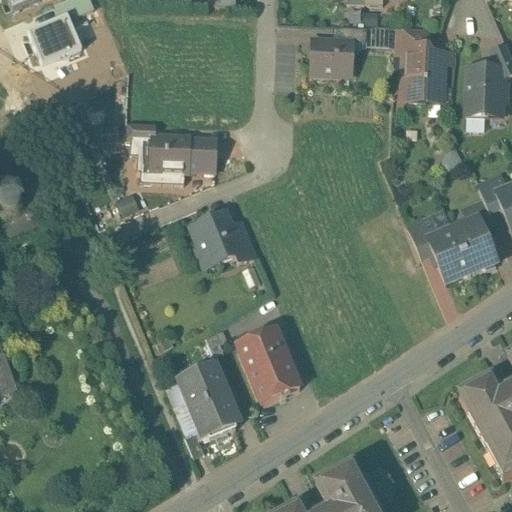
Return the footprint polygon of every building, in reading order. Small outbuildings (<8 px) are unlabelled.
[(0,0),(0,5),(1,6),(8,3),(12,14),(39,3),(38,0),(0,0)] [(74,18),(76,22),(92,15),(86,0),(79,0),(53,11),(59,25),(74,18)] [(235,0),(200,0),(200,10),(235,12),(235,0)] [(363,0),(346,0),(346,9),(363,9),(363,0)] [(363,0),(363,9),(382,10),(382,0),(363,0)] [(76,22),(74,18),(59,25),(28,38),(42,71),(80,56),(71,34),(79,31),(76,22)] [(366,32),(332,31),(332,45),(352,46),(352,47),(365,47),(366,32)] [(425,35),(394,33),(393,57),(405,58),(405,57),(430,57),(425,52),(425,35)] [(332,45),(312,44),(310,80),(350,82),(352,47),(352,46),(332,45)] [(511,65),(505,49),(487,57),(495,74),(502,74),(502,82),(505,82),(511,78),(511,65)] [(430,57),(405,57),(405,58),(403,101),(409,107),(425,108),(431,102),(431,97),(438,90),(441,91),(442,70),(454,70),(455,58),(430,57)] [(495,74),(466,73),(465,120),(501,121),(502,82),(502,74),(495,74)] [(155,129),(126,128),(125,146),(143,147),(151,147),(151,141),(154,141),(155,129)] [(154,141),(151,141),(151,147),(150,177),(188,179),(189,177),(190,145),(190,143),(154,141)] [(215,146),(190,145),(189,177),(214,178),(215,146)] [(143,159),(137,158),(136,177),(150,177),(151,147),(143,147),(143,159)] [(39,164),(18,158),(0,163),(0,253),(62,233),(64,209),(55,182),(39,164)] [(500,180),(477,190),(483,204),(488,218),(500,213),(495,200),(498,198),(493,184),(500,181),(500,180)] [(511,192),(498,198),(495,200),(500,213),(511,241),(511,192)] [(483,204),(465,212),(471,227),(477,224),(482,235),(493,230),(488,218),(483,204)] [(224,219),(191,233),(199,253),(196,254),(201,266),(215,260),(218,268),(235,261),(241,259),(230,232),(224,219)] [(422,224),(407,231),(420,263),(432,258),(427,246),(431,244),(422,224)] [(482,235),(477,224),(471,227),(452,235),(470,278),(495,268),(482,235)] [(243,227),(230,232),(241,259),(235,261),(238,268),(256,260),(243,227)] [(452,235),(431,244),(427,246),(432,258),(445,289),(470,278),(452,235)] [(275,335),(235,351),(236,353),(259,408),(259,409),(259,410),(299,394),(275,335)] [(223,359),(215,339),(205,343),(213,363),(223,359)] [(511,361),(506,365),(511,375),(511,380),(494,391),(490,385),(459,402),(502,483),(511,478),(511,361)] [(0,394),(11,390),(3,370),(0,371),(0,394)] [(207,370),(182,381),(183,385),(179,387),(191,415),(226,400),(225,399),(224,399),(221,392),(222,392),(214,372),(209,374),(207,370)] [(226,400),(191,415),(203,443),(207,441),(209,445),(235,434),(233,430),(238,429),(229,409),(228,409),(225,402),(226,401),(226,400)] [(195,438),(184,442),(193,463),(204,459),(195,438)] [(372,511),(351,473),(314,493),(322,508),(313,511),(372,511)]
